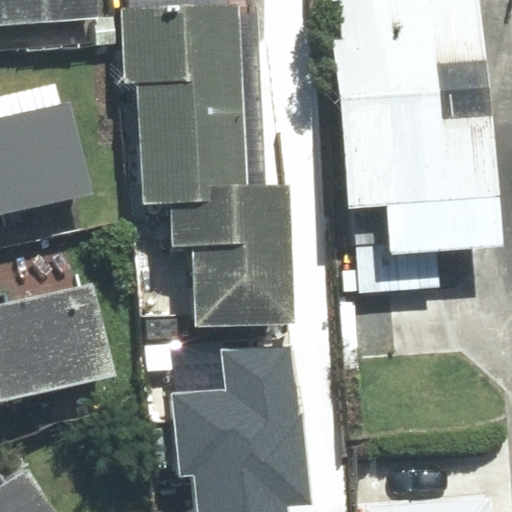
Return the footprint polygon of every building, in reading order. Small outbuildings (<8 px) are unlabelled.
[(0,0),(0,33),(90,26),(87,0),(0,0)] [(149,220),(149,259),(170,259),(170,338),(269,338),(269,198),(225,198),(224,0),(123,0),(123,27),(109,27),(108,97),(126,97),(126,220),(149,220)] [(348,221),(353,296),(426,292),(424,259),(477,256),(461,0),(306,0),(320,223),(348,221)] [(0,225),(80,208),(59,117),(0,130),(0,225)] [(0,402),(98,381),(78,293),(0,310),(0,402)] [(172,474),(175,511),(298,511),(294,464),(172,474)] [(0,486),(0,511),(34,511),(15,478),(0,486)] [(360,498),(361,511),(484,511),(482,488),(360,498)]
